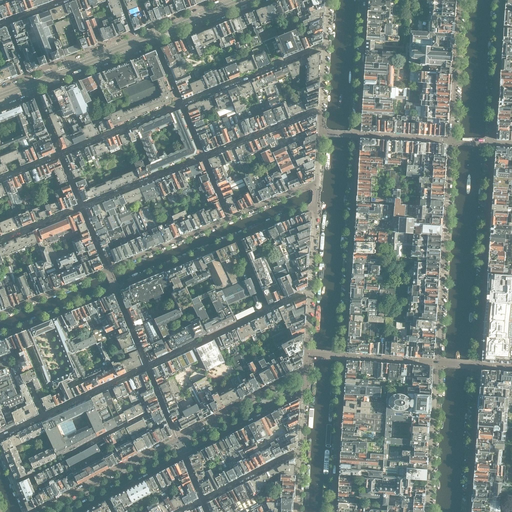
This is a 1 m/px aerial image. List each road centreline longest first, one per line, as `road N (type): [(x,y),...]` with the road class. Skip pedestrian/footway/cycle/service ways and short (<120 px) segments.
road 1 (residential): [(450,140),(436,362)]
road 2 (residential): [(475,364),(491,143)]
road 3 (residential): [(340,355),(355,134)]
road 4 (residential): [(147,366),(0,436)]
road 5 (residential): [(177,439),(38,511)]
road 6 (residential): [(333,511),(340,355)]
road 7 (residential): [(325,46),(181,104)]
road 8 (residential): [(436,362),(428,511)]
road 9 (residential): [(467,511),(475,364)]
road 10 (residential): [(305,374),(177,439)]
road 11 (residential): [(491,143),(500,0)]
road 12 (residential): [(460,0),(450,140)]
road 13 (residential): [(182,453),(304,392)]
road 14 (residential): [(355,134),(364,0)]
road 15 (residential): [(229,218),(107,269)]
road 16 (residential): [(115,288),(236,237)]
road 17 (residential): [(203,157),(81,205)]
road 18 (residential): [(181,104),(60,154)]
road 19 (residential): [(321,109),(203,157)]
road 20 (residential): [(309,291),(267,310),(236,237)]
road 21 (residential): [(0,337),(115,288)]
